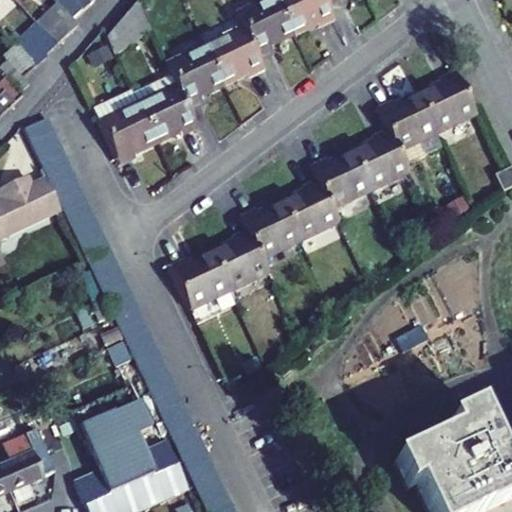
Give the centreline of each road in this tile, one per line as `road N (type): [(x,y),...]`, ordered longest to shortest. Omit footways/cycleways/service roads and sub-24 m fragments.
road 1 (residential): [(441,0),(127,241)]
road 2 (residential): [(127,241),(252,511)]
road 3 (residential): [(0,131),(117,0)]
road 4 (residential): [(63,108),(127,241)]
